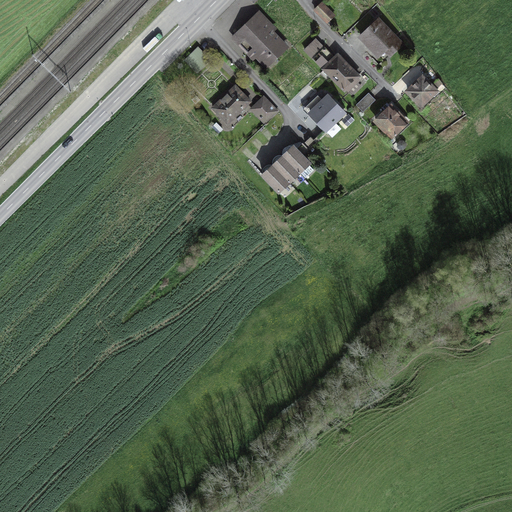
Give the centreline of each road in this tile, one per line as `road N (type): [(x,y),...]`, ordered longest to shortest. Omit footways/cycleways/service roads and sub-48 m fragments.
road 1 (secondary): [(197,19),(0,216)]
road 2 (track): [(215,511),(265,480),(355,393)]
road 3 (residential): [(197,19),(307,135)]
road 4 (residential): [(300,0),(396,97)]
